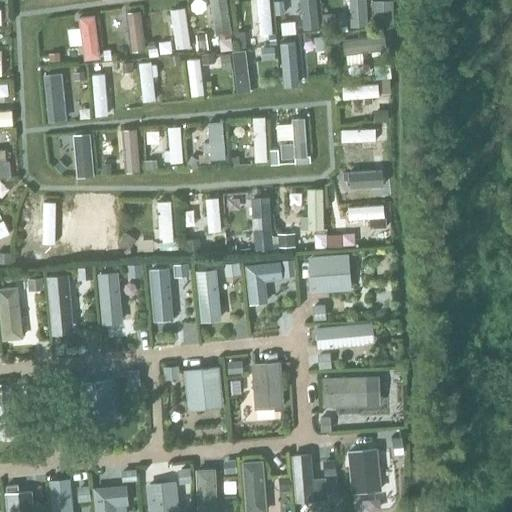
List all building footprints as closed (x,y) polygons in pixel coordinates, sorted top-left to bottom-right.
[(269,0),(257,0),(260,34),(272,33),(269,0)] [(302,23),(319,21),(316,0),(305,0),(306,4),(300,4),(302,23)] [(363,0),(352,0),(353,24),(365,24),(363,0)] [(375,25),(394,25),(393,1),(374,1),(375,25)] [(228,6),(216,8),(222,44),(234,43),(228,6)] [(174,24),(166,25),(168,41),(177,40),(178,47),(189,45),(184,15),(173,16),(174,24)] [(94,20),(80,22),(86,62),(99,60),(94,20)] [(144,20),(132,21),(136,55),(148,53),(144,20)] [(385,35),(343,40),(345,55),(347,55),(348,66),(363,64),(362,53),(386,50),(385,35)] [(291,46),(279,47),(283,79),(295,77),(291,46)] [(246,50),(232,52),(237,93),(251,92),(246,50)] [(199,59),(188,60),(192,96),(194,96),(204,94),(199,59)] [(385,59),(370,61),(372,76),(387,74),(385,59)] [(151,62),(139,64),(144,102),(155,100),(151,62)] [(73,69),(61,70),(63,109),(75,108),(73,69)] [(114,70),(103,71),(106,103),(117,102),(114,70)] [(378,84),(343,87),(344,99),(379,96),(378,84)] [(265,118),(253,118),(255,162),(267,161),(265,118)] [(304,119),(292,119),(295,162),(307,161),(304,119)] [(222,123),(208,124),(211,160),(225,159),(222,123)] [(180,127),(169,128),(171,163),(182,162),(180,127)] [(362,150),(375,149),(375,129),(341,130),(342,142),(362,141),(362,150)] [(136,130),(122,132),(125,174),(139,173),(136,130)] [(98,132),(86,132),(87,170),(89,169),(100,169),(98,132)] [(9,162),(0,162),(0,176),(10,175),(9,162)] [(383,172),(350,174),(350,190),(383,188),(383,172)] [(285,185),(284,216),(294,216),(295,197),(300,197),(300,186),(285,185)] [(301,230),(324,229),(323,189),(308,189),(308,216),(301,217),(301,230)] [(218,198),(206,199),(209,232),(221,231),(218,198)] [(268,198),(257,198),(261,245),(272,244),(268,198)] [(178,241),(173,242),(170,202),(158,202),(161,243),(159,243),(159,251),(179,250),(178,241)] [(44,203),(43,243),(55,244),(55,203),(44,203)] [(383,206),(348,208),(349,219),(384,217),(383,206)] [(104,207),(104,241),(115,241),(115,207),(104,207)] [(4,221),(0,222),(0,238),(10,234),(4,221)] [(323,231),(323,244),(339,245),(339,231),(323,231)] [(180,251),(194,252),(195,238),(181,237),(180,251)] [(56,251),(79,249),(78,239),(56,241),(56,251)] [(311,293),(343,291),(340,254),(309,257),(311,293)] [(246,266),(250,303),(266,302),(264,280),(281,278),(279,262),(246,266)] [(175,275),(190,274),(189,263),(174,264),(175,275)] [(169,268),(150,269),(154,321),(173,319),(169,268)] [(202,322),(222,320),(216,270),(196,272),(202,322)] [(104,325),(123,323),(119,272),(99,274),(104,325)] [(48,277),(52,327),(73,325),(68,275),(48,277)] [(0,307),(3,341),(23,339),(19,288),(0,289),(0,307)] [(242,315),(229,315),(230,335),(242,335),(242,315)] [(374,318),(379,345),(390,343),(385,316),(374,318)] [(318,349),(366,345),(364,323),(316,328),(318,349)] [(256,410),(286,408),(281,361),(252,363),(256,410)] [(185,371),(188,401),(224,397),(220,367),(185,371)] [(133,384),(141,384),(140,368),(132,369),(133,384)] [(325,407),(370,405),(370,377),(324,378),(325,407)] [(112,380),(80,383),(84,424),(116,420),(112,380)] [(12,385),(0,386),(0,437),(17,436),(12,385)] [(353,494),(384,491),(379,449),(348,452),(353,494)] [(220,471),(233,469),(231,455),(218,457),(220,471)] [(296,503),(315,503),(313,456),(294,456),(296,503)] [(268,511),(264,461),(243,462),(246,511),(268,511)] [(198,511),(217,511),(216,469),(197,470),(198,511)] [(49,481),(52,511),(73,511),(70,479),(49,481)] [(147,484),(149,511),(179,511),(177,481),(147,484)] [(18,485),(6,486),(7,492),(8,511),(32,511),(30,492),(19,493),(18,485)] [(126,511),(126,505),(129,505),(127,485),(93,488),(95,511),(126,511)]
